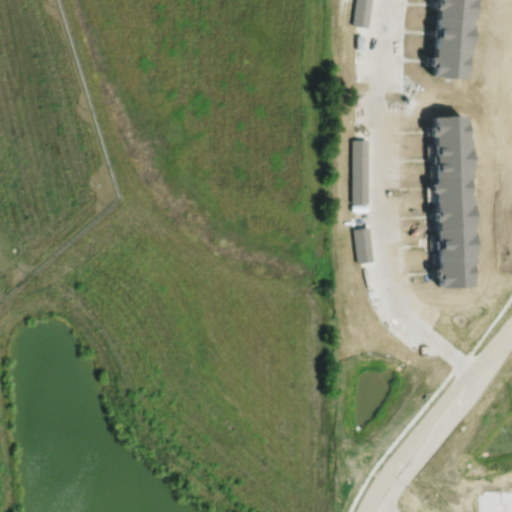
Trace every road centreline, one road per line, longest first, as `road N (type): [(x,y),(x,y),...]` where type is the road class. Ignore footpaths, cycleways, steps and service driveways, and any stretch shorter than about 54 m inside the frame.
road 1 (residential): [(479,371),(454,385),(359,511)]
road 2 (residential): [(381,511),(469,398),(479,371)]
